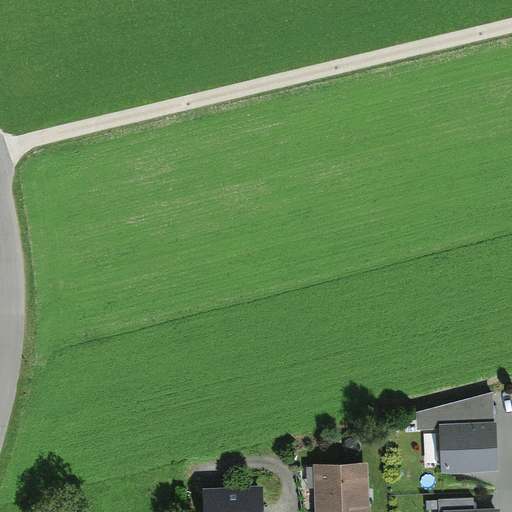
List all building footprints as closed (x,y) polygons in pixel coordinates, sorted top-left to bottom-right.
[(418,431),(439,430),(439,423),(493,421),(492,393),(418,413),(418,431)] [(441,472),(499,470),(497,421),(493,421),(439,423),(439,430),(441,472)] [(365,511),(365,468),(318,469),(319,511),(365,511)] [(263,511),(263,487),(203,488),(203,511),(263,511)] [(443,511),(443,510),(474,509),(473,498),(438,499),(438,511),(443,511)]
